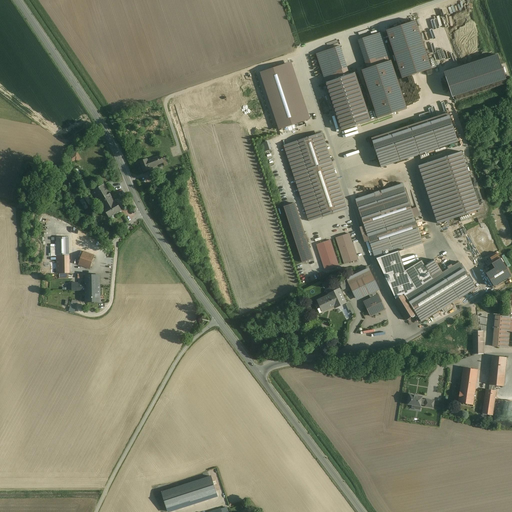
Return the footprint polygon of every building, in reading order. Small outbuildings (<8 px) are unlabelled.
[(416,23),(389,32),(405,78),(432,69),(416,23)] [(383,34),(360,41),(370,69),(366,71),(380,116),(407,108),(383,34)] [(341,47),(319,55),(343,128),(370,119),(355,75),(351,76),(341,47)] [(449,113),(371,139),(381,168),(419,155),(421,160),(430,157),(428,152),(458,142),(449,113)] [(323,134),(286,146),(311,221),(348,209),(323,134)] [(437,225),(459,216),(469,213),(480,209),(461,152),(419,167),(437,225)] [(78,159),(74,154),(68,157),(71,163),(78,159)] [(160,154),(150,159),(153,167),(164,162),(165,165),(171,163),(167,155),(162,158),(160,154)] [(153,167),(150,159),(148,160),(147,158),(139,162),(143,172),(153,167)] [(355,199),(366,234),(414,218),(413,215),(415,215),(414,212),(412,212),(403,183),(355,199)] [(108,193),(104,185),(92,191),(96,199),(98,197),(104,207),(103,207),(109,217),(121,210),(116,202),(114,203),(110,196),(111,195),(109,192),(108,193)] [(293,204),(283,207),(303,266),(313,263),(293,204)] [(471,218),(469,213),(459,216),(461,221),(471,218)] [(423,245),(414,218),(366,234),(375,261),(423,245)] [(312,230),(315,240),(322,237),(319,228),(312,230)] [(348,236),(336,240),(345,265),(357,261),(348,236)] [(329,243),(317,247),(325,271),(337,267),(329,243)] [(94,256),(83,252),(78,265),(90,269),(94,256)] [(69,255),(57,256),(57,273),(69,273),(69,255)] [(405,323),(416,316),(404,299),(401,293),(405,290),(401,282),(393,287),(393,285),(410,275),(400,260),(380,273),(382,278),(379,281),(405,323)] [(433,281),(404,299),(416,316),(420,324),(475,291),(459,265),(442,275),(434,263),(425,268),(427,272),(409,283),(415,291),(432,280),(433,281)] [(503,263),(486,274),(494,287),(511,276),(504,263),(503,263)] [(378,287),(368,267),(345,277),(346,280),(339,283),(342,290),(349,287),(355,298),(378,287)] [(85,275),(85,285),(85,290),(85,302),(100,302),(100,275),(85,275)] [(332,279),(323,282),(325,287),(328,286),(329,289),(335,287),(332,279)] [(319,302),(320,306),(323,311),(324,314),(336,308),(336,310),(347,305),(340,291),(330,297),(319,302)] [(378,296),(364,303),(372,318),(385,311),(378,296)] [(503,307),(503,305),(503,302),(501,300),(499,298),(496,298),(493,298),(491,300),(489,302),(489,305),(490,308),(491,310),(494,311),(496,312),(499,311),(501,310),(503,307)] [(511,317),(496,316),(493,347),(508,348),(511,317)] [(482,332),(473,332),(473,354),(483,354),(482,332)] [(506,358),(492,357),(490,385),(503,386),(506,358)] [(478,370),(464,368),(459,403),(473,405),(478,370)] [(496,391),(486,390),(482,414),(492,415),(496,391)] [(424,396),(412,394),(410,405),(422,407),(422,404),(423,400),(424,396)] [(436,401),(428,399),(428,400),(427,405),(426,407),(435,408),(436,401)] [(217,496),(210,476),(162,492),(169,511),(217,496)]
